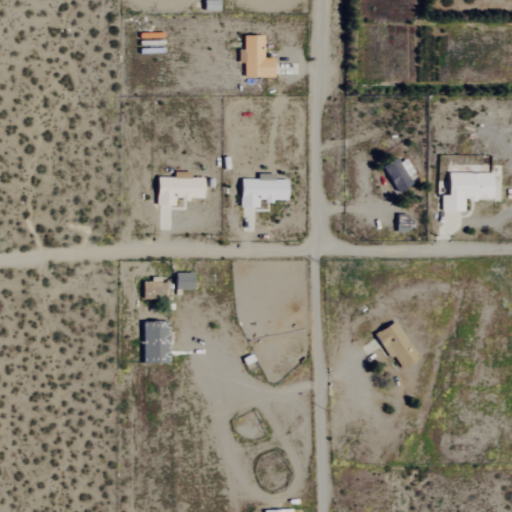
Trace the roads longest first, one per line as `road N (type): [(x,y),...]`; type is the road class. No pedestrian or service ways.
road 1 (residential): [(326,511),(320,379),(327,0)]
road 2 (residential): [(0,256),(511,252)]
